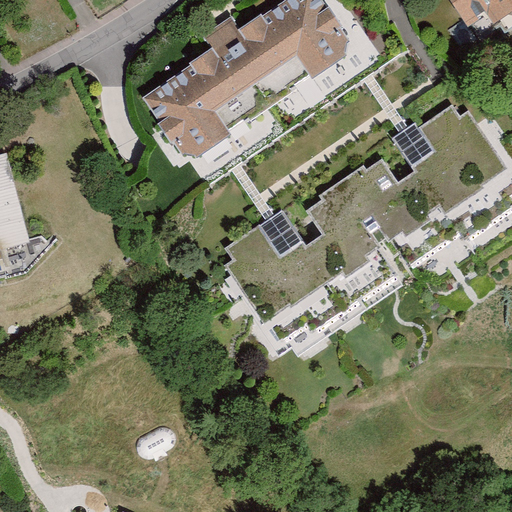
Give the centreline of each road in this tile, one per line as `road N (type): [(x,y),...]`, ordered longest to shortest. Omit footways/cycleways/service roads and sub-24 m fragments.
road 1 (unknown): [(75,0),(137,143),(163,156),(204,138)]
road 2 (unclassified): [(159,0),(0,98)]
